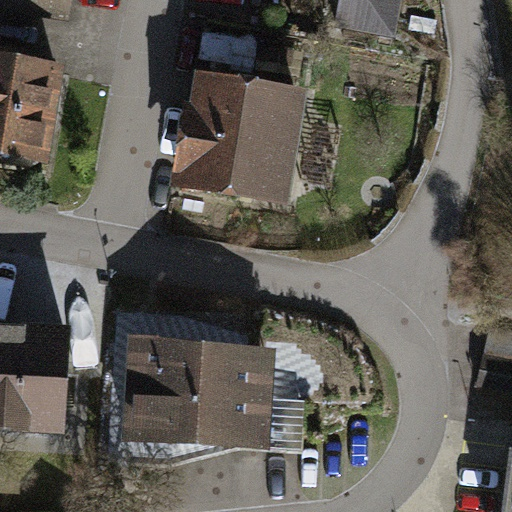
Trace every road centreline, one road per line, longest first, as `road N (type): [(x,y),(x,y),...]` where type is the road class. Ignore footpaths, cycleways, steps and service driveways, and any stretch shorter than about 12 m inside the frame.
road 1 (residential): [(346,294),(405,254),(450,191),(466,110),(468,0)]
road 2 (residential): [(370,511),(396,483),(415,440),(424,373),(391,310),(346,294)]
road 3 (residential): [(106,236),(346,294)]
road 4 (unclassified): [(106,236),(151,33),(151,0)]
